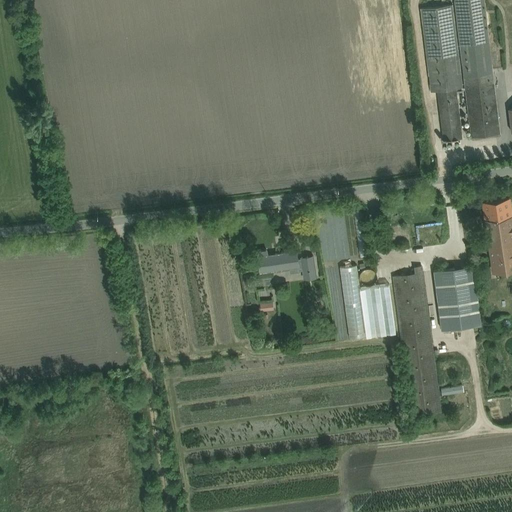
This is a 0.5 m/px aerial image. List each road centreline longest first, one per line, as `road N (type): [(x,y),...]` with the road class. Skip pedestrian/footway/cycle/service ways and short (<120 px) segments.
road 1 (unclassified): [(511,167),(118,222)]
road 2 (track): [(118,222),(160,460),(161,511)]
